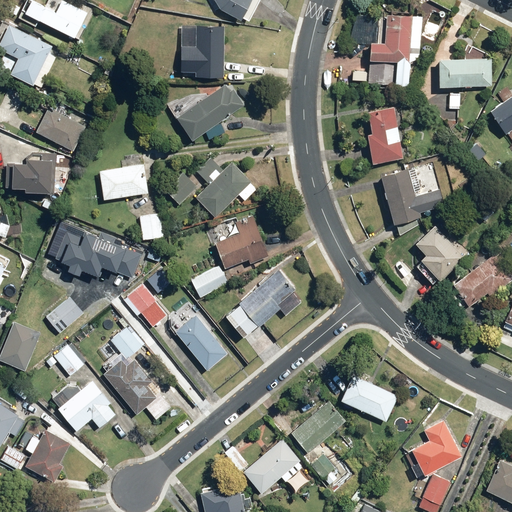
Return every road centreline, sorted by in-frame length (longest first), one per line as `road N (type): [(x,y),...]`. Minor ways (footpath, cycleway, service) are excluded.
road 1 (residential): [(322,0),(305,136),(341,254),(370,296)]
road 2 (residential): [(370,296),(134,489)]
road 3 (residential): [(370,296),(405,334),(511,396)]
